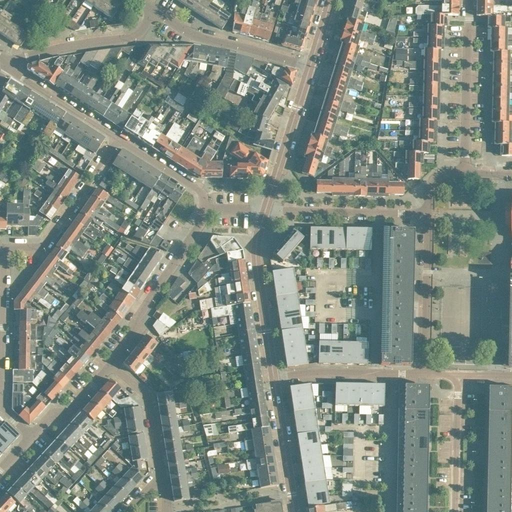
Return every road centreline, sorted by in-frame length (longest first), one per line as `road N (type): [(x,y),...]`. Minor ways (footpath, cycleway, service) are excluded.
road 1 (residential): [(111,365),(205,210)]
road 2 (residential): [(464,173),(469,0)]
road 3 (unclassified): [(265,211),(256,256),(273,377)]
road 4 (unclassified): [(4,249),(43,247),(115,140)]
road 5 (unclassified): [(310,67),(200,38),(155,10)]
road 6 (unclassified): [(155,10),(134,38),(9,66)]
road 7 (residential): [(428,213),(265,211)]
road 8 (residential): [(425,373),(428,213)]
road 9 (residential): [(273,377),(425,373)]
road 10 (unclassified): [(310,67),(265,211)]
road 11 (residential): [(454,511),(457,374)]
road 12 (unclassified): [(273,377),(294,511)]
road 13 (residential): [(0,381),(4,249)]
road 14 (unclassified): [(9,66),(115,140)]
road 15 (residential): [(161,474),(148,400),(111,365)]
